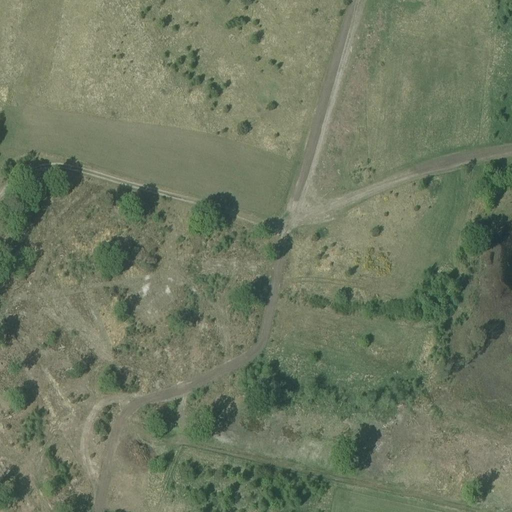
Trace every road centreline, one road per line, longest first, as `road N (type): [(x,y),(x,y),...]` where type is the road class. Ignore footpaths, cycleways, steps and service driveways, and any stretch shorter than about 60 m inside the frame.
road 1 (track): [(356,0),(263,334),(251,356),(219,375),(135,402),(117,424),(95,511)]
road 2 (track): [(289,229),(40,167),(0,197)]
road 3 (track): [(511,152),(443,162),(293,214)]
